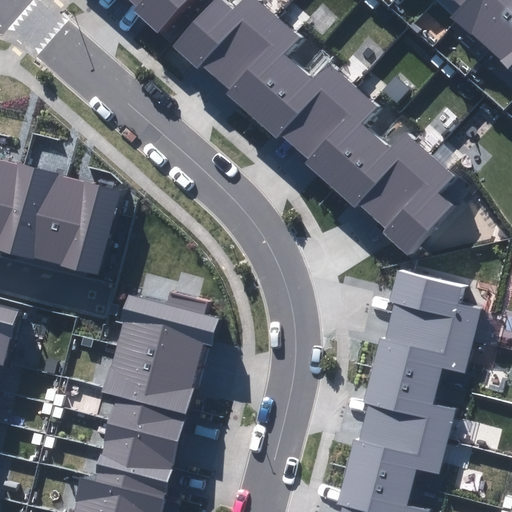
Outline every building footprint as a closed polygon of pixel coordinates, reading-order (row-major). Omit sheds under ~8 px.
[(135,11),(160,32),(188,0),(133,0),(135,2),(140,5),(135,11)] [(230,0),(222,0),(183,46),(209,68),(212,65),(219,71),(228,79),(282,17),(262,0),(251,0),(243,10),(230,0)] [(511,0),(475,0),(473,3),(465,13),(497,40),(511,23),(511,0)] [(236,94),(262,116),(306,67),(291,53),(305,37),(282,17),(228,79),(234,83),(241,89),(236,94)] [(511,23),(497,40),(511,53),(511,23)] [(295,138),(303,145),(357,84),(333,63),(319,79),(306,67),(262,116),(286,138),(290,134),(295,138)] [(313,163),(338,185),(383,134),(368,121),(382,106),(357,84),(303,145),(309,151),(317,158),(313,163)] [(374,209),(383,216),(436,154),(410,132),(396,147),(383,134),(338,185),(364,206),(367,203),(374,209)] [(25,161),(0,154),(0,243),(3,245),(25,161)] [(391,232),(416,254),(460,203),(446,191),(459,175),(436,154),(383,216),(391,223),(395,227),(391,232)] [(73,174),(25,161),(3,245),(51,257),(73,174)] [(128,188),(73,174),(51,257),(107,272),(128,188)] [(402,307),(400,315),(478,335),(485,307),(465,301),(469,285),(404,268),(396,299),(404,301),(402,307)] [(125,321),(119,342),(202,365),(205,353),(207,346),(214,348),(223,318),(211,314),(215,301),(170,289),(167,301),(135,292),(134,296),(129,295),(122,320),(125,321)] [(0,363),(2,364),(17,310),(0,305),(0,363)] [(387,335),(379,366),(444,382),(449,365),(469,370),(478,335),(400,315),(397,326),(394,337),(387,335)] [(102,391),(117,395),(186,412),(192,388),(199,390),(202,377),(205,365),(202,365),(119,342),(102,391)] [(374,416),(452,436),(460,408),(439,402),(444,382),(379,366),(371,400),(377,402),(375,409),(374,416)] [(117,395),(111,420),(179,438),(183,424),(186,412),(117,395)] [(362,437),(354,467),(419,483),(423,466),(443,472),(452,436),(374,416),(371,428),(368,438),(362,437)] [(111,420),(103,449),(171,467),(177,445),(179,438),(111,420)] [(168,478),(171,467),(103,449),(95,480),(163,498),(168,478)] [(348,511),(432,511),(434,507),(414,502),(419,483),(354,467),(346,501),(351,502),(348,511)] [(83,477),(73,511),(162,511),(166,499),(163,498),(95,480),(83,477)]
